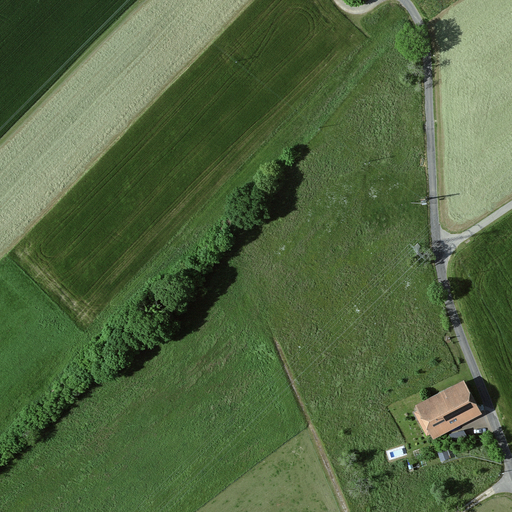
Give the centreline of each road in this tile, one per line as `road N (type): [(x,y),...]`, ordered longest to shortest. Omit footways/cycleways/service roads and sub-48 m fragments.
road 1 (tertiary): [(404,0),(426,45),(440,272),(511,471)]
road 2 (track): [(346,511),(274,339)]
